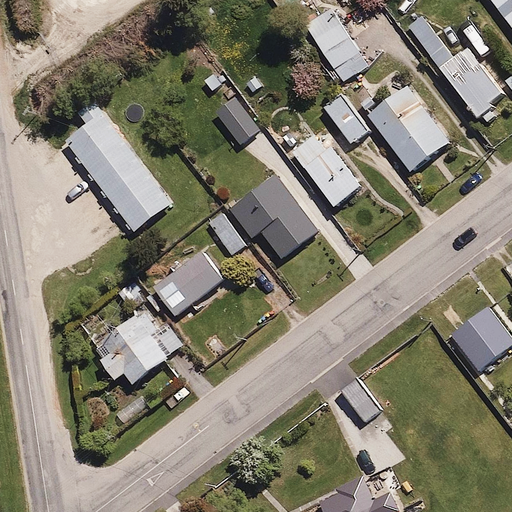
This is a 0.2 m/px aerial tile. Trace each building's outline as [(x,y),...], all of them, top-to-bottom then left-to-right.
[(511,0),(490,0),(511,27),(511,0)] [(499,105),(510,96),(510,91),(482,54),(471,48),(457,59),(425,17),(411,27),(484,123),(498,112),(499,105)] [(377,68),(348,30),(320,51),(416,178),(458,146),(399,69),(378,84),(367,84),(366,76),(377,68)] [(180,46),(153,66),(161,76),(187,56),(180,46)] [(348,95),(326,111),(355,149),(376,133),(348,95)] [(238,103),(219,119),(247,152),(266,137),(238,103)] [(133,230),(168,204),(102,113),(67,139),(133,230)] [(322,135),(296,157),(341,212),(369,190),(322,135)] [(288,263),(328,231),(280,171),(231,210),(258,243),(266,237),(288,263)] [(225,210),(209,224),(236,257),(253,243),(225,210)] [(201,251),(154,287),(175,315),(223,279),(201,251)] [(110,354),(100,361),(114,380),(124,374),(132,385),(167,359),(150,335),(157,330),(143,310),(100,341),(110,354)] [(511,332),(497,311),(457,340),(483,376),(511,354),(511,332)] [(351,401),(367,424),(380,415),(364,392),(351,401)] [(408,511),(397,489),(376,499),(365,476),(323,496),(330,511),(408,511)]
